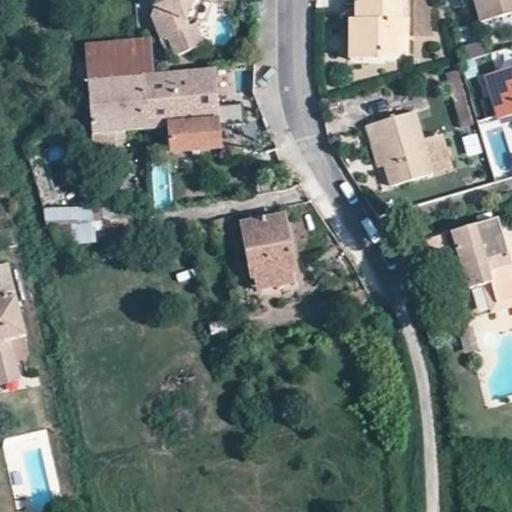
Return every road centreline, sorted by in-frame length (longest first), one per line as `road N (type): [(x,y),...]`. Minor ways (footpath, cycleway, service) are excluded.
road 1 (residential): [(297,0),(298,116),(419,340)]
road 2 (track): [(436,511),(419,340)]
